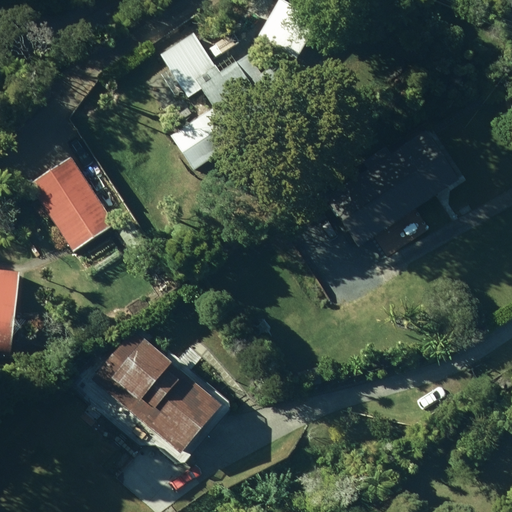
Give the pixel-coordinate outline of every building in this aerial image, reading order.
[(178,134),(199,164),(294,99),(272,66),(252,79),(239,59),(221,71),(205,45),(175,63),(193,91),(204,84),(219,105),(178,134)] [(115,73),(129,94),(163,69),(148,50),(115,73)] [(327,195),(359,245),(462,181),(431,130),(327,195)] [(31,188),(74,254),(116,227),(73,161),(31,188)] [(0,350),(14,351),(21,269),(0,267),(0,350)] [(135,329),(95,376),(183,450),(224,402),(188,373),(135,329)]
